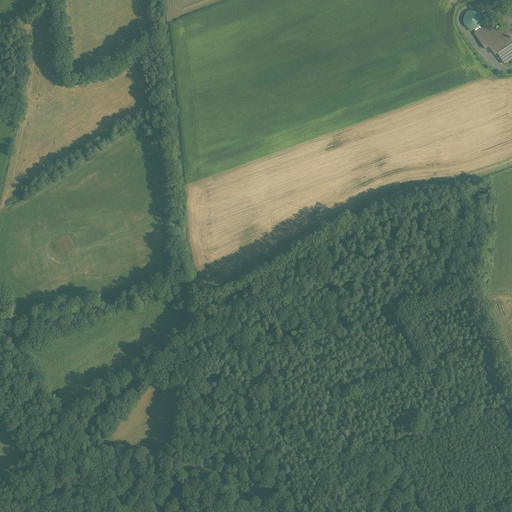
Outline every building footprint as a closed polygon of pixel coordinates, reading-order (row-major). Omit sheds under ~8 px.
[(511,8),(499,17),(497,19),(503,27),(501,28),(502,29),(496,33),(495,33),(503,46),(504,46),(509,43),(511,40),(511,8)] [(498,16),(498,15),(498,13),(497,12),(495,11),(494,10),(492,11),(491,12),(490,13),(489,15),(490,16),(490,17),(491,18),(492,19),(494,19),(496,19),(497,18),(498,16)] [(463,17),(463,19),(463,21),(463,23),(464,24),(465,26),(466,27),(468,28),(469,29),(471,30),(473,30),(475,29),(477,28),(478,27),(480,26),(481,24),(481,22),(481,20),(481,18),(480,16),(479,15),(478,13),(476,12),(475,11),(473,11),(471,11),(469,12),(467,12),(466,14),(464,15),(463,17)] [(489,12),(482,13),(484,22),(492,20),(492,19),(491,18),(490,17),(490,16),(489,15),(490,14),(490,13),(490,12),(489,12)] [(495,33),(496,33),(489,23),(474,33),(485,49),(489,47),(493,53),(495,52),(495,51),(503,46),(495,33)] [(511,40),(509,43),(504,46),(503,46),(495,51),(495,52),(504,64),(511,58),(511,40)]
